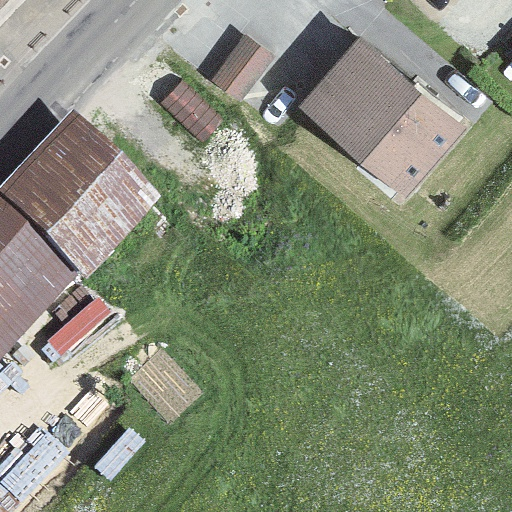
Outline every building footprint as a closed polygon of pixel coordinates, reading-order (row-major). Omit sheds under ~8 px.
[(0,0),(0,18),(15,0),(0,0)] [(277,47),(251,28),(221,73),(243,89),(277,47)] [(368,47),(320,102),(312,96),(309,100),(409,186),(465,123),(363,34),(359,38),(368,47)] [(232,105),(190,72),(169,95),(210,128),(232,105)] [(85,136),(16,210),(65,258),(86,278),(156,202),(85,136)] [(0,327),(65,258),(16,210),(0,226),(0,327)] [(0,360),(4,364),(86,278),(65,258),(0,327),(0,360)]
